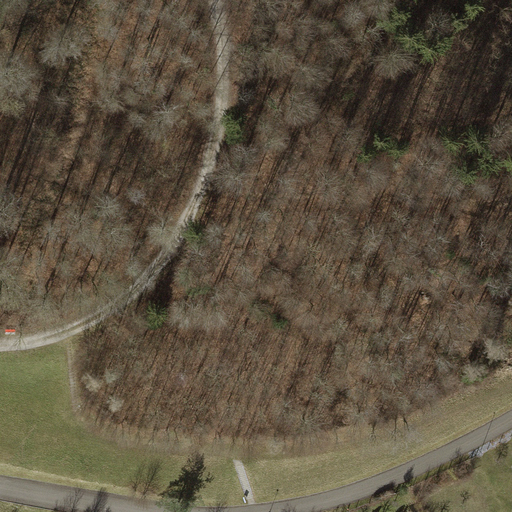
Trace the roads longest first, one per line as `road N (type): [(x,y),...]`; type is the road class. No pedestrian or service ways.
road 1 (track): [(0,346),(90,322),(142,282),(175,241),(202,186),(221,113),(216,0)]
road 2 (residential): [(271,511),(381,482),(511,419)]
road 3 (residential): [(0,486),(142,511)]
